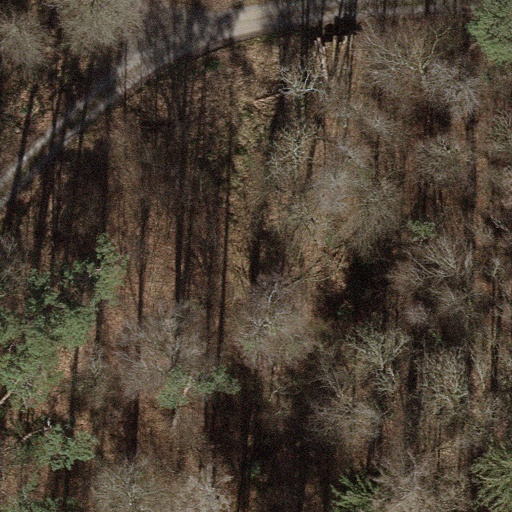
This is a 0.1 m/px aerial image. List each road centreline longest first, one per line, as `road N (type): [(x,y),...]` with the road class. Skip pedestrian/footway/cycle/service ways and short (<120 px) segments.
road 1 (track): [(0,200),(190,24)]
road 2 (track): [(190,24),(353,0)]
